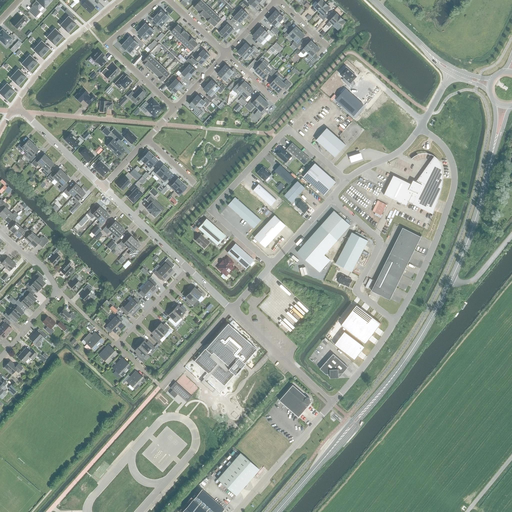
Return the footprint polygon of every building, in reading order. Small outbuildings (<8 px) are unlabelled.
[(30,13),(35,18),(41,12),(44,8),(51,0),(35,0),(37,1),(33,6),(35,8),(30,13)] [(86,0),(81,5),(89,13),(94,8),(86,0)] [(254,0),(250,0),(248,3),(254,9),(259,4),(254,0)] [(317,10),(319,12),(326,4),(321,0),(312,10),(315,13),(317,10)] [(205,5),(201,1),(195,8),(198,11),(199,11),(205,5)] [(326,4),(319,12),(321,14),(318,16),(319,16),(321,18),(330,8),(326,4)] [(199,11),(198,11),(198,12),(202,16),(203,15),(202,15),(209,8),(205,5),(199,11)] [(202,15),(203,15),(206,19),(213,12),(209,8),(202,15)] [(242,9),(238,14),(244,20),(248,15),(242,9)] [(276,11),(272,16),(280,23),(283,19),(286,22),(289,19),(283,14),(282,16),(279,14),(280,13),(277,10),(276,11)] [(172,20),(162,11),(160,13),(159,12),(157,15),(165,23),(168,20),(170,22),(172,20)] [(206,19),(210,23),(211,23),(210,23),(217,16),(213,12),(206,19)] [(238,14),(234,18),(240,24),(244,20),(238,14)] [(332,24),(334,26),(341,18),(336,14),(326,25),(329,27),(332,24)] [(165,23),(157,15),(155,17),(153,20),(164,29),(165,27),(163,25),(165,23)] [(11,24),(17,29),(24,21),(26,23),(28,20),(24,16),(22,18),(19,16),(11,24)] [(210,23),(211,23),(214,26),(221,20),(217,16),(210,23)] [(280,23),(272,16),(268,20),(275,27),(280,23)] [(68,17),(64,21),(72,28),(76,24),(68,17)] [(341,18),(334,26),(338,30),(346,22),(341,18)] [(64,21),(60,26),(68,33),(72,28),(64,21)] [(144,26),(141,28),(150,36),(154,31),(146,24),(144,26)] [(228,24),(224,29),(230,35),(234,30),(228,24)] [(182,29),(178,25),(171,32),(175,36),(182,29)] [(261,27),(257,32),(265,39),(268,42),(272,37),(271,37),(273,34),(269,30),(267,32),(261,27)] [(289,35),(293,39),(300,31),(296,27),(291,33),(288,30),(283,36),(286,38),(289,35)] [(150,36),(141,28),(139,31),(137,33),(146,40),(150,36)] [(55,29),(50,34),(58,41),(62,36),(55,29)] [(186,33),(182,29),(175,36),(179,40),(186,33)] [(224,29),(219,34),(226,40),(230,35),(224,29)] [(2,30),(0,32),(0,40),(5,45),(11,39),(13,41),(15,38),(11,35),(9,37),(2,30)] [(300,31),(293,39),(295,41),(292,44),(297,49),(302,43),(300,41),(305,36),(300,31)] [(265,39),(257,32),(253,36),(258,41),(256,44),(261,48),(263,46),(261,43),(265,39)] [(190,37),(186,33),(179,40),(183,44),(190,37)] [(50,34),(46,38),(54,45),(58,41),(50,34)] [(194,41),(194,40),(190,36),(190,37),(183,44),(187,47),(194,41)] [(128,39),(126,41),(134,49),(137,52),(141,48),(144,45),(139,41),(137,43),(130,37),(128,39)] [(41,41),(37,46),(45,53),(49,49),(41,41)] [(124,44),(122,46),(132,56),(134,54),(132,52),(134,49),(126,41),(124,44)] [(194,41),(187,47),(191,51),(198,44),(194,41)] [(304,58),(308,53),(315,46),(311,41),(298,55),(301,58),(304,58)] [(246,43),(242,48),(250,55),(251,53),(254,55),(259,50),(254,46),(252,48),(246,43)] [(37,46),(33,50),(41,57),(45,53),(37,46)] [(310,55),(307,58),(311,61),(312,63),(317,57),(315,55),(320,50),(315,46),(308,53),(310,55)] [(250,55),(242,48),(238,52),(238,53),(237,54),(240,56),(240,55),(246,60),(250,55)] [(102,58),(104,56),(99,50),(91,58),(97,63),(101,67),(106,62),(103,59),(102,58)] [(204,50),(199,55),(206,61),(210,56),(204,50)] [(30,55),(25,60),(33,67),(37,62),(30,55)] [(154,59),(150,55),(143,63),(147,67),(147,66),(154,59)] [(206,61),(199,55),(195,59),(201,65),(206,61)] [(151,70),(158,63),(154,59),(147,66),(151,70)] [(260,66),(255,71),(259,75),(267,67),(269,64),(265,60),(264,61),(262,59),(257,63),(260,66)] [(25,60),(21,64),(29,71),(33,67),(25,60)] [(155,73),(162,67),(158,63),(151,70),(155,73)] [(197,71),(190,65),(186,69),(192,75),(197,71)] [(226,65),(222,70),(230,77),(232,79),(236,75),(236,74),(231,70),(229,68),(229,67),(227,65),(226,66),(226,65)] [(105,68),(101,73),(104,76),(110,81),(119,71),(113,66),(109,70),(108,70),(105,68)] [(159,77),(166,70),(162,67),(155,73),(159,77)] [(267,67),(259,75),(264,79),(269,74),(271,76),(276,71),(274,69),(271,72),(267,67)] [(346,68),(340,74),(349,82),(347,84),(352,88),(356,83),(353,81),(357,76),(346,68)] [(192,75),(186,69),(181,74),(185,77),(188,80),(192,75)] [(18,70),(14,74),(22,81),(26,77),(18,70)] [(159,77),(163,81),(170,74),(166,70),(159,77)] [(230,77),(222,70),(218,74),(228,84),(230,81),(228,79),(230,77)] [(274,89),(282,82),(277,77),(279,75),(277,73),(273,78),(275,80),(270,85),(274,89)] [(14,74),(10,78),(18,86),(22,81),(14,74)] [(119,79),(114,84),(119,89),(121,86),(124,89),(125,88),(126,89),(128,86),(127,86),(131,81),(130,80),(131,80),(128,77),(127,77),(126,76),(125,78),(122,76),(119,79)] [(179,82),(176,79),(172,84),(179,90),(183,85),(179,82)] [(282,82),(274,89),(279,94),(284,88),(286,90),(292,85),(289,83),(287,80),(284,83),(282,82)] [(208,85),(216,92),(217,90),(220,93),(223,91),(212,81),(208,85)] [(234,81),(227,88),(230,91),(236,84),(234,81)] [(242,94),(249,86),(245,82),(242,85),(240,82),(233,90),(238,94),(240,92),(242,94)] [(7,84),(3,88),(10,95),(14,91),(7,84)] [(179,90),(172,84),(168,88),(174,95),(179,90)] [(208,85),(204,90),(209,95),(207,97),(211,102),(216,96),(214,94),(216,92),(208,85)] [(254,90),(249,86),(242,94),(244,96),(241,98),(244,101),(254,90)] [(3,88),(0,91),(0,94),(6,100),(10,95),(3,88)] [(84,101),(88,105),(95,97),(92,95),(90,97),(87,95),(88,94),(82,88),(74,97),(80,103),(83,100),(84,101)] [(133,96),(138,101),(145,94),(139,89),(134,94),(132,92),(127,97),(130,99),(133,96)] [(345,89),(335,100),(353,116),(363,105),(345,89)] [(194,100),(201,107),(203,106),(206,108),(210,103),(206,98),(203,101),(198,96),(194,100)] [(257,108),(264,100),(260,96),(255,101),(252,99),(248,104),(253,109),(255,106),(257,108)] [(125,98),(119,104),(122,107),(128,101),(125,98)] [(156,103),(153,100),(148,105),(145,102),(146,102),(145,101),(139,108),(145,114),(148,111),(154,117),(161,110),(155,104),(156,103)] [(200,109),(201,107),(194,100),(189,105),(195,110),(193,112),(198,117),(203,112),(200,109)] [(269,105),(264,100),(257,108),(259,110),(256,112),(261,117),(266,112),(264,110),(269,105)] [(101,101),(100,112),(106,112),(106,108),(108,108),(108,109),(112,109),(112,103),(107,103),(107,102),(101,101)] [(327,128),(316,140),(335,157),(346,145),(327,128)] [(129,131),(124,137),(131,144),(136,138),(134,137),(135,136),(132,134),(131,134),(129,131)] [(71,132),(64,140),(73,148),(77,143),(80,145),(83,141),(79,137),(77,139),(71,133),(72,132),(71,132)] [(117,132),(114,135),(117,137),(121,141),(123,139),(119,135),(117,132)] [(23,149),(26,152),(33,145),(28,140),(23,145),(21,143),(17,148),(21,152),(23,149)] [(109,143),(107,146),(110,148),(118,156),(123,150),(112,140),(109,143)] [(282,149),(277,154),(286,162),(291,157),(289,154),(290,153),(305,165),(310,159),(292,143),(285,151),(282,149)] [(26,152),(23,155),(28,159),(31,161),(35,157),(33,154),(38,149),(33,145),(26,152)] [(86,148),(80,154),(85,159),(88,162),(94,156),(86,148)] [(145,164),(153,156),(150,153),(150,154),(148,152),(138,162),(140,164),(142,162),(145,164)] [(442,187),(442,185),(443,184),(443,182),(443,180),(443,178),(443,176),(443,174),(443,172),(442,171),(442,169),(442,168),(441,166),(441,165),(441,164),(440,163),(440,162),(439,161),(439,160),(437,159),(436,158),(435,157),(434,157),(433,156),(431,155),(430,154),(429,154),(427,154),(426,153),(425,153),(423,153),(423,154),(421,154),(420,154),(418,154),(417,155),(416,156),(415,156),(413,157),(412,158),(411,159),(412,158),(413,158),(414,157),(415,157),(416,156),(417,155),(419,155),(420,154),(421,154),(422,154),(423,154),(425,154),(426,154),(427,154),(428,154),(429,154),(430,155),(431,155),(432,155),(433,156),(434,157),(416,182),(415,182),(412,182),(411,184),(393,176),(384,195),(406,206),(408,202),(433,214),(432,217),(438,200),(439,196),(440,194),(441,192),(441,190),(442,189),(442,187)] [(44,155),(39,160),(37,158),(31,163),(36,167),(39,164),(42,167),(49,159),(44,155)] [(361,155),(349,159),(351,165),(363,161),(361,155)] [(153,156),(145,164),(148,166),(146,169),(147,170),(150,173),(154,168),(152,166),(157,160),(155,158),(153,156)] [(102,177),(110,169),(101,161),(102,159),(100,157),(95,162),(98,164),(94,168),(102,177)] [(54,164),(49,159),(42,167),(44,170),(42,172),(46,176),(51,171),(49,169),(54,164)] [(334,184),(334,181),(315,164),(303,177),(324,196),(334,184)] [(158,179),(167,169),(165,167),(163,165),(157,171),(155,169),(151,173),(153,176),(154,175),(158,179)] [(280,165),(274,171),(289,185),(295,179),(280,165)] [(258,172),(257,173),(265,181),(271,174),(268,171),(268,172),(263,167),(260,170),(259,170),(258,171),(258,172)] [(57,182),(64,174),(60,169),(55,175),(52,173),(47,178),(51,182),(54,179),(57,182)] [(133,169),(129,174),(137,180),(141,176),(133,169)] [(167,169),(158,179),(163,183),(162,184),(164,186),(169,182),(166,179),(172,174),(170,172),(170,171),(167,169)] [(69,179),(64,174),(57,182),(62,186),(59,189),(61,192),(67,186),(64,184),(69,179)] [(122,190),(130,182),(125,177),(117,185),(122,190)] [(174,191),(182,182),(179,180),(177,178),(169,187),(174,191)] [(298,181),(284,196),(291,203),(298,195),(305,188),(298,181)] [(182,182),(174,191),(178,195),(186,187),(184,185),(182,182)] [(73,197),(80,189),(75,184),(70,190),(68,187),(63,192),(68,196),(70,194),(73,197)] [(259,184),(253,191),(270,207),(276,200),(259,184)] [(133,202),(142,193),(135,187),(131,191),(133,193),(128,198),(133,202)] [(158,193),(153,188),(149,192),(154,197),(158,193)] [(85,193),(80,189),(73,197),(76,199),(74,202),(75,204),(85,193)] [(150,204),(146,209),(149,212),(151,214),(154,217),(160,211),(152,203),(155,200),(150,196),(146,200),(150,204)] [(235,197),(228,206),(254,228),(261,220),(235,197)] [(377,200),(372,211),(382,215),(387,204),(377,200)] [(78,201),(73,207),(76,210),(81,204),(78,201)] [(301,201),(296,206),(304,213),(309,208),(301,201)] [(0,212),(0,215),(3,219),(9,212),(7,209),(9,207),(5,203),(1,208),(3,210),(0,212)] [(97,219),(104,211),(99,207),(94,212),(92,210),(87,215),(92,219),(94,216),(97,219)] [(100,222),(98,224),(100,226),(109,216),(104,211),(97,219),(100,222)] [(350,226),(334,211),(297,253),(319,273),(330,261),(324,256),(350,226)] [(12,218),(14,220),(18,216),(18,215),(15,212),(12,215),(9,212),(3,219),(8,223),(12,218)] [(275,215),(254,237),(265,248),(286,226),(275,215)] [(13,225),(9,229),(14,234),(20,227),(15,223),(18,220),(16,218),(14,220),(11,223),(13,225)] [(206,219),(198,228),(200,230),(204,233),(208,237),(217,245),(225,236),(206,219)] [(110,231),(112,234),(120,226),(115,221),(110,227),(108,225),(102,230),(107,234),(110,231)] [(125,231),(120,226),(112,234),(115,237),(113,239),(115,241),(125,231)] [(25,235),(27,232),(29,231),(25,227),(23,230),(20,227),(14,234),(18,238),(23,233),(25,235)] [(94,228),(91,232),(95,236),(101,230),(98,227),(96,230),(94,228)] [(32,228),(29,231),(27,232),(30,234),(25,239),(30,243),(36,237),(31,232),(34,230),(32,228)] [(412,232),(403,228),(399,234),(409,239),(412,232)] [(412,232),(409,239),(405,245),(414,250),(421,237),(412,232)] [(201,235),(195,241),(204,248),(209,242),(206,240),(208,237),(204,233),(202,236),(201,235)] [(335,264),(352,272),(368,241),(352,233),(335,264)] [(409,239),(399,234),(396,241),(405,245),(409,239)] [(30,243),(34,247),(39,243),(41,244),(40,245),(42,248),(48,241),(44,237),(43,238),(41,236),(39,239),(36,237),(30,243)] [(125,246),(128,248),(135,241),(130,236),(125,241),(123,239),(119,244),(123,248),(125,246)] [(140,245),(135,241),(128,248),(131,251),(128,254),(132,258),(137,253),(135,251),(140,245)] [(405,245),(396,241),(393,247),(402,251),(405,245)] [(111,251),(117,244),(114,242),(111,245),(110,243),(106,247),(111,251)] [(235,244),(227,253),(245,269),(253,260),(235,244)] [(408,262),(414,250),(405,245),(402,251),(399,258),(408,262)] [(402,251),(393,247),(390,253),(399,258),(402,251)] [(57,249),(52,253),(55,255),(49,261),(54,265),(61,258),(56,254),(59,251),(57,249)] [(399,258),(390,253),(387,260),(396,264),(399,258)] [(1,264),(5,268),(12,261),(7,257),(1,264)] [(162,268),(169,275),(173,271),(171,269),(175,265),(167,258),(160,266),(162,268)] [(223,262),(220,265),(218,268),(223,273),(228,273),(233,267),(231,265),(233,263),(228,258),(225,261),(225,260),(223,262)] [(399,258),(396,264),(393,270),(402,275),(408,262),(399,258)] [(384,266),(393,270),(396,264),(387,260),(384,266)] [(12,261),(5,268),(9,272),(16,265),(12,261)] [(68,275),(69,276),(74,271),(73,270),(68,266),(71,263),(68,261),(61,268),(64,270),(62,273),(66,277),(68,275)] [(393,270),(384,266),(381,272),(390,277),(393,270)] [(162,268),(158,273),(156,270),(153,273),(160,280),(163,277),(165,280),(169,275),(162,268)] [(393,270),(390,277),(387,283),(396,287),(402,275),(393,270)] [(390,277),(381,272),(378,278),(387,283),(390,277)] [(34,282),(41,288),(45,283),(40,279),(42,277),(38,273),(34,277),(37,279),(34,282)] [(71,280),(73,282),(69,286),(73,290),(80,283),(76,279),(78,277),(76,274),(71,280)] [(342,275),(338,282),(341,284),(342,284),(348,287),(352,280),(342,275)] [(152,293),(156,289),(154,287),(156,284),(149,278),(147,280),(149,282),(145,286),(152,293)] [(387,283),(378,278),(375,285),(384,289),(387,283)] [(25,286),(28,289),(30,290),(32,288),(36,292),(41,288),(34,282),(31,285),(29,282),(25,286)] [(387,283),(384,289),(381,296),(390,300),(396,287),(387,283)] [(85,292),(80,297),(85,302),(92,295),(89,291),(91,289),(87,285),(83,289),(85,292)] [(384,289),(375,285),(372,291),(381,296),(384,289)] [(148,297),(152,293),(145,286),(141,290),(138,293),(143,298),(146,295),(148,297)] [(193,288),(190,292),(197,299),(201,295),(203,297),(205,295),(203,293),(198,288),(196,291),(193,288)] [(25,291),(21,295),(31,304),(36,299),(31,295),(33,293),(30,290),(28,289),(26,291),(25,291)] [(186,296),(185,297),(187,299),(185,301),(190,306),(197,299),(190,292),(186,296)] [(16,302),(21,306),(22,304),(27,308),(31,304),(21,295),(19,297),(19,298),(16,302)] [(128,304),(136,311),(140,306),(137,304),(139,302),(134,297),(128,304)] [(12,306),(10,309),(19,317),(23,313),(19,308),(21,306),(16,302),(12,306)] [(122,306),(120,309),(127,315),(129,313),(131,315),(136,311),(128,304),(124,308),(122,306)] [(356,305),(341,325),(365,344),(381,324),(356,305)] [(172,310),(180,317),(186,310),(181,306),(179,308),(177,306),(172,310)] [(72,320),(73,318),(74,319),(76,316),(72,312),(70,315),(63,309),(59,315),(66,321),(69,318),(72,320)] [(182,319),(180,317),(172,310),(168,315),(171,317),(168,320),(175,327),(182,319)] [(6,313),(4,315),(8,320),(10,317),(15,322),(19,317),(12,311),(8,316),(6,313)] [(111,322),(119,329),(123,324),(120,322),(123,319),(118,315),(111,322)] [(51,329),(55,323),(53,321),(52,321),(47,317),(42,322),(47,327),(45,330),(50,335),(54,331),(51,329)] [(5,323),(1,327),(8,334),(12,330),(8,326),(10,324),(5,319),(3,321),(5,323)] [(66,328),(60,322),(57,325),(63,331),(66,328)] [(119,329),(111,322),(105,329),(110,333),(112,331),(115,333),(119,329)] [(160,324),(156,328),(163,335),(167,331),(169,328),(164,323),(162,326),(160,324)] [(224,327),(220,331),(220,332),(210,343),(207,345),(208,346),(202,352),(198,357),(194,361),(199,366),(202,369),(208,374),(209,373),(215,378),(215,379),(218,381),(224,386),(234,375),(237,372),(238,372),(240,369),(242,366),(245,364),(244,363),(256,349),(251,344),(246,340),(238,332),(233,328),(227,323),(224,327)] [(8,334),(1,327),(0,327),(0,334),(4,339),(8,334)] [(159,339),(163,335),(156,328),(151,333),(154,335),(151,337),(158,344),(161,342),(159,339)] [(42,332),(40,335),(36,332),(30,339),(35,344),(35,345),(37,347),(39,347),(41,345),(41,343),(39,341),(42,337),(44,339),(47,336),(42,332)] [(344,332),(334,345),(355,360),(361,352),(364,347),(363,346),(344,332)] [(102,341),(95,334),(93,336),(89,333),(81,342),(84,345),(86,343),(94,350),(102,341)] [(139,346),(146,353),(150,348),(152,351),(155,348),(148,341),(145,344),(143,342),(139,346)] [(116,353),(108,346),(100,355),(107,362),(116,353)] [(142,357),(146,353),(139,346),(135,350),(137,352),(134,355),(142,362),(144,359),(142,357)] [(32,350),(30,352),(25,349),(18,357),(24,363),(29,357),(32,360),(37,355),(32,350)] [(269,352),(264,357),(273,367),(278,362),(269,352)] [(333,354),(320,369),(326,374),(330,374),(330,378),(339,378),(338,374),(343,373),(348,367),(333,354)] [(122,359),(113,368),(121,375),(129,366),(122,359)] [(12,374),(16,371),(18,373),(23,368),(18,364),(15,367),(10,361),(4,367),(12,374)] [(136,372),(127,381),(130,384),(128,387),(132,391),(143,379),(136,372)] [(128,375),(122,382),(124,384),(130,377),(128,375)] [(172,390),(169,394),(174,398),(177,394),(186,402),(191,396),(175,382),(170,388),(172,390)] [(12,384),(8,388),(10,390),(8,391),(13,395),(18,390),(12,384)] [(307,398),(293,385),(279,401),(298,417),(312,402),(311,401),(310,400),(310,399),(309,398),(308,398),(307,398)] [(236,496),(259,470),(240,453),(217,480),(236,496)] [(202,490),(181,511),(221,511),(224,509),(202,490)] [(73,496),(65,505),(69,508),(76,499),(73,496)]
